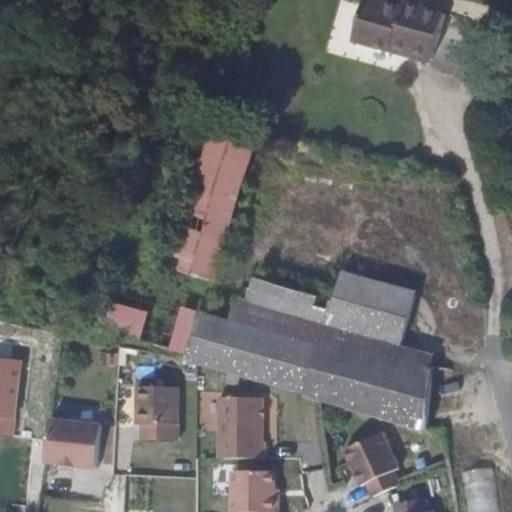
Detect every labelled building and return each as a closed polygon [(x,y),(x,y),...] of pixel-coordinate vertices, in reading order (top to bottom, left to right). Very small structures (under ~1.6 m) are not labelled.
[(430,57),(442,13),(401,1),(400,6),(377,0),(360,0),(350,40),(389,51),(390,43),(408,47),(407,55),(427,61),(428,57),(430,57)] [(407,55),(408,47),(390,43),(389,51),(407,55)] [(212,279),(235,196),(246,157),(206,146),(174,261),(198,268),(196,275),(212,279)] [(417,288),(284,250),(247,288),(239,296),(402,342),(417,288)] [(196,345),(208,302),(115,276),(113,280),(105,320),(196,345)] [(439,352),(402,342),(239,296),(212,289),(208,302),(196,345),(192,359),(424,418),(439,352)] [(474,369),(462,371),(472,438),(483,436),(474,369)] [(172,437),(172,381),(131,382),(131,421),(135,421),(136,437),(172,437)] [(259,453),(258,391),(212,391),(213,453),(259,453)] [(85,464),(94,420),(44,411),(36,453),(51,455),(50,458),(65,461),(65,459),(68,459),(68,461),(85,464)] [(407,458),(391,418),(339,440),(356,479),(362,477),(369,492),(408,475),(403,461),(407,458)] [(272,509),(272,481),(268,481),(268,466),(225,466),(225,508),(272,509)] [(480,511),(482,511),(501,509),(496,482),(476,485),(480,511)] [(430,511),(429,507),(423,508),(420,494),(389,501),(390,511),(430,511)]
